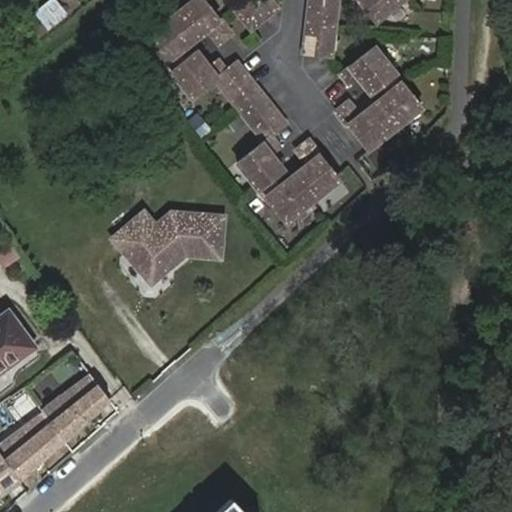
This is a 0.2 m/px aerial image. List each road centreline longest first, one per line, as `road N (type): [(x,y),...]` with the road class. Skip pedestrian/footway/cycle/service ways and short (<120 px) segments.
road 1 (unknown): [(448,511),(464,116)]
road 2 (residential): [(34,511),(200,360)]
road 3 (residential): [(292,0),(281,55),(330,120)]
